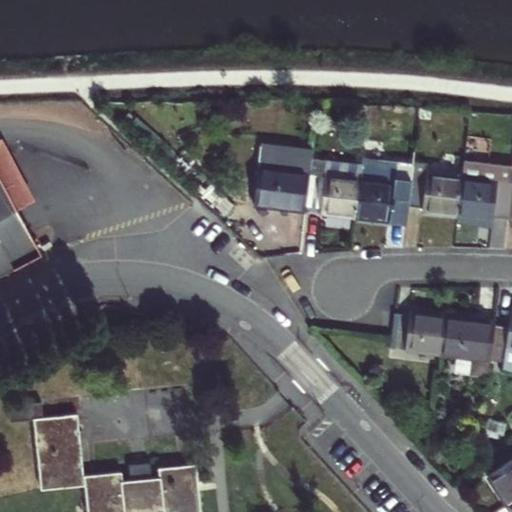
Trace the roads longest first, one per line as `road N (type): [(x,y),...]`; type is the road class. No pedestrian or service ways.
road 1 (residential): [(441,511),(284,345),(209,294),(152,277),(83,277),(0,309)]
road 2 (residential): [(342,283),(411,265),(511,267)]
